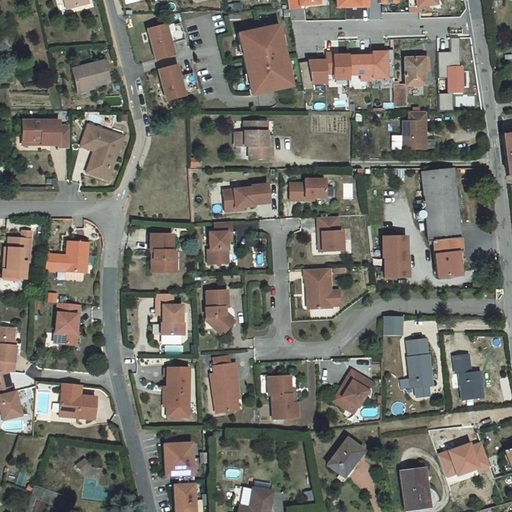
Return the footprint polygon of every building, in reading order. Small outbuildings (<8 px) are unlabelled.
[(319,4),(318,0),(288,0),(290,10),(299,8),(299,6),(319,4)] [(436,0),(409,0),(409,9),(437,6),(436,0)] [(147,30),(155,60),(173,55),(169,41),(176,39),(176,42),(184,40),(179,23),(172,25),(172,23),(147,30)] [(237,34),(240,46),(244,44),(246,53),(241,55),(243,62),(248,61),(249,66),(244,67),(246,75),(251,74),(253,83),(248,84),(250,95),(290,87),(288,75),(283,77),(281,68),(286,66),(281,46),(277,47),(275,38),(280,37),(277,26),(237,34)] [(461,68),(459,68),(459,39),(450,39),(450,55),(437,56),(438,78),(447,77),(447,93),(438,93),(438,112),(452,112),(452,93),(462,93),(461,68)] [(361,53),(361,59),(355,60),(355,58),(348,58),(348,56),(333,56),(333,54),(325,54),(325,62),(325,74),(333,74),(333,80),(348,79),(348,74),(361,74),(361,80),(370,80),(370,78),(393,78),(393,51),(378,52),(378,53),(361,53)] [(404,73),(405,81),(405,86),(423,86),(422,58),(404,58),(404,73)] [(108,82),(103,62),(71,70),(77,90),(108,82)] [(325,74),(325,62),(307,62),(298,63),(302,91),(312,90),(311,83),(325,84),(325,74)] [(158,70),(166,100),(191,94),(190,91),(197,89),(193,73),(185,75),(186,77),(179,79),(176,65),(158,70)] [(394,106),(405,106),(405,86),(405,81),(393,81),(394,106)] [(424,112),(407,112),(407,122),(401,122),(402,150),(424,149),(424,112)] [(23,121),(23,141),(42,141),(43,145),(58,145),(58,148),(67,148),(68,126),(58,126),(58,121),(23,121)] [(268,144),(268,122),(243,122),(243,147),(249,147),(249,159),(272,159),(272,144),(268,144)] [(93,158),(88,170),(106,177),(121,138),(88,125),(84,136),(96,140),(93,149),(90,156),(93,158)] [(511,130),(501,131),(503,151),(511,150),(511,130)] [(81,145),(93,149),(96,140),(84,136),(81,145)] [(504,169),(511,168),(511,150),(503,151),(504,169)] [(455,170),(426,175),(430,246),(430,248),(435,247),(437,278),(457,277),(456,258),(464,258),(455,170)] [(305,186),(291,186),(291,202),(306,202),(306,200),(315,200),(326,200),(326,182),(306,182),(305,186)] [(253,190),(224,193),(226,214),(237,213),(237,211),(244,210),(255,209),(255,207),(270,206),(268,187),(253,188),(253,190)] [(340,219),(319,220),(320,235),(323,235),(324,254),(344,253),(343,234),(341,234),(340,219)] [(232,225),(215,225),(216,235),(210,236),(211,253),(209,253),(209,267),(226,266),(226,253),(228,252),(228,244),(227,235),(233,235),(232,225)] [(29,264),(32,232),(19,231),(19,240),(10,240),(9,249),(7,249),(6,269),(2,269),(2,277),(17,278),(17,270),(25,270),(26,264),(29,264)] [(172,272),(170,237),(150,237),(150,253),(154,253),(154,261),(151,261),(152,272),(172,272)] [(406,238),(383,239),(383,260),(384,260),(384,280),(407,279),(407,259),(406,259),(406,238)] [(45,254),(43,271),(63,273),(63,272),(81,273),(84,274),(86,243),(66,241),(64,258),(59,257),(59,255),(45,254)] [(331,271),(305,272),(306,280),(307,289),(308,288),(311,288),(312,311),(333,310),(333,308),(341,307),(340,293),(332,293),(331,271)] [(206,311),(207,321),(216,330),(215,332),(223,339),(236,325),(228,318),(225,318),(225,311),(229,311),(228,294),(207,295),(208,311),(206,311)] [(154,296),(154,317),(159,317),(159,307),(169,308),(169,296),(154,296)] [(79,325),(81,306),(57,303),(52,344),(72,346),(74,324),(79,325)] [(179,326),(179,308),(169,308),(159,307),(159,317),(159,326),(158,326),(158,333),(158,337),(180,338),(180,334),(180,326),(179,326)] [(402,320),(384,319),(383,339),(402,339),(402,320)] [(216,330),(207,321),(207,324),(215,332),(216,330)] [(0,328),(0,372),(8,374),(14,374),(16,347),(13,347),(15,330),(0,328)] [(428,340),(407,343),(413,390),(418,389),(431,388),(434,387),(428,340)] [(473,352),(465,354),(467,373),(476,372),(473,352)] [(465,354),(451,355),(454,375),(460,374),(464,402),(485,399),(482,371),(476,372),(467,373),(465,354)] [(213,362),(214,370),(230,367),(229,360),(213,362)] [(214,370),(215,377),(211,378),(217,417),(237,414),(233,391),(238,390),(237,382),(239,382),(236,366),(230,367),(214,370)] [(166,367),(165,385),(165,405),(185,405),(186,367),(166,367)] [(0,423),(21,419),(16,392),(12,393),(8,374),(0,372),(0,423)] [(373,386),(352,374),(346,384),(347,384),(347,387),(350,389),(347,392),(343,389),(335,402),(356,414),(373,386)] [(290,379),(281,380),(287,385),(288,397),(295,397),(294,382),(290,379)] [(297,406),(296,406),(295,397),(288,397),(287,385),(281,380),(268,380),(269,399),(272,399),(273,423),(298,421),(297,406)] [(64,385),(61,415),(79,416),(79,419),(96,421),(98,399),(82,397),(83,387),(64,385)] [(51,393),(51,416),(60,416),(60,393),(51,393)] [(185,405),(165,405),(165,416),(185,416),(185,405)] [(446,477),(458,473),(458,474),(478,467),(479,470),(488,467),(480,444),(473,447),(471,443),(438,455),(446,477)] [(198,511),(195,445),(167,447),(168,479),(182,478),(183,487),(177,488),(178,511),(198,511)] [(365,461),(348,446),(330,469),(348,484),(365,461)] [(425,476),(402,480),(406,511),(419,511),(420,511),(430,509),(425,476)] [(243,509),(242,511),(274,511),(277,497),(257,492),(253,511),(243,509)]
